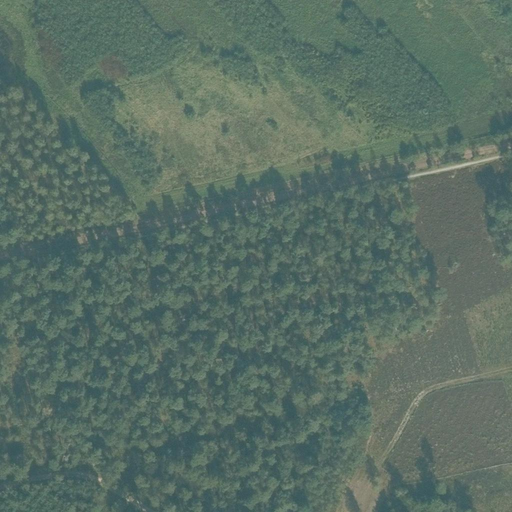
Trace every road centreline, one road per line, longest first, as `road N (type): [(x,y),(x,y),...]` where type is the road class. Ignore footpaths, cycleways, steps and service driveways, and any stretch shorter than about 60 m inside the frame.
road 1 (track): [(0,257),(511,143)]
road 2 (track): [(511,368),(420,393),(359,511)]
road 3 (track): [(0,489),(87,476),(148,511)]
